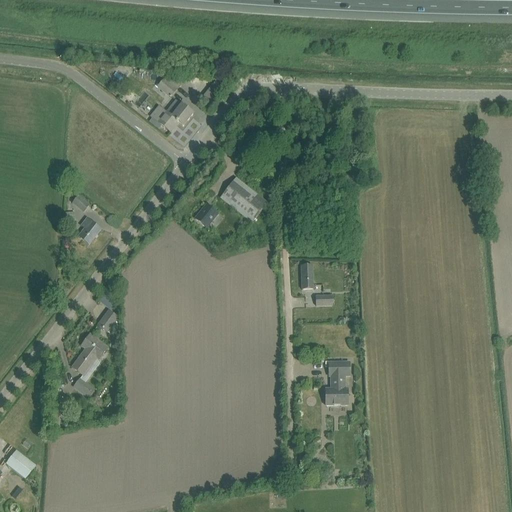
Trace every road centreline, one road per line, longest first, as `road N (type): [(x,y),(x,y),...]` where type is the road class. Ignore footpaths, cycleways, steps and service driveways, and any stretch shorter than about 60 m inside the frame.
road 1 (unclassified): [(292,492),(276,90)]
road 2 (unclassified): [(0,399),(185,162)]
road 3 (unclassified): [(276,90),(511,96)]
road 4 (motorway): [(285,0),(511,7)]
road 5 (unclassified): [(0,59),(67,70),(185,162)]
road 6 (unclassified): [(185,162),(243,90),(276,90)]
